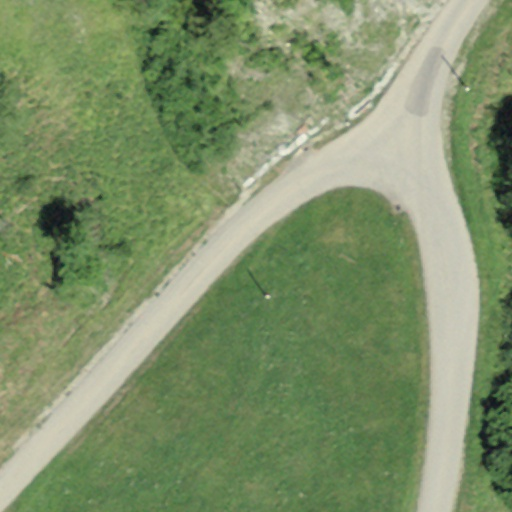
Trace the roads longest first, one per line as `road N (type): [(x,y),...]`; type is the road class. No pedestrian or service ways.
road 1 (unclassified): [(385,170),(319,177),(240,230),(0,492)]
road 2 (unclassified): [(433,511),(449,354),(441,229),(429,195),(385,170)]
road 3 (unclassified): [(385,170),(455,0)]
